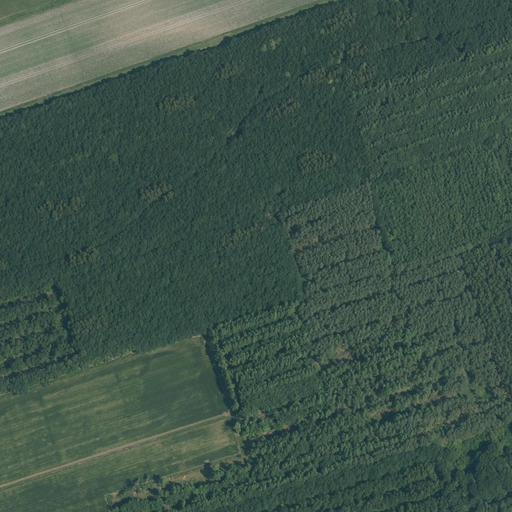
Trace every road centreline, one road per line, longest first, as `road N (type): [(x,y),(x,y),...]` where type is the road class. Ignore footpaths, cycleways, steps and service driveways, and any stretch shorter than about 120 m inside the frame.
road 1 (track): [(511,241),(310,299),(289,320),(215,346),(179,408),(160,424),(0,475)]
road 2 (track): [(336,0),(0,116)]
